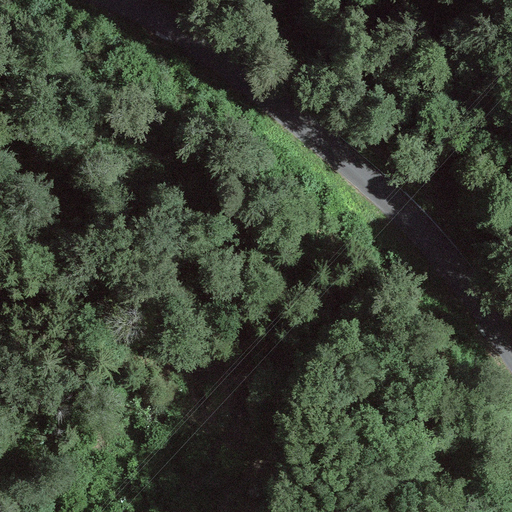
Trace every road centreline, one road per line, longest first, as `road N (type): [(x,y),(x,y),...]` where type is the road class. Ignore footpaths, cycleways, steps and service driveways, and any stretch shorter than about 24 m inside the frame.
road 1 (tertiary): [(130,0),(188,31),(391,194),(511,341)]
road 2 (track): [(0,90),(49,82),(124,94),(188,112),(242,149)]
